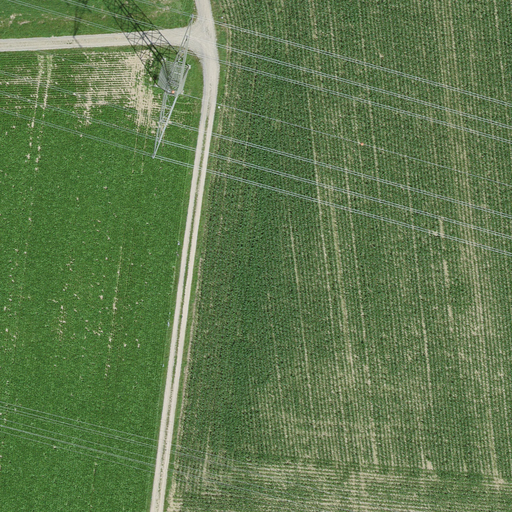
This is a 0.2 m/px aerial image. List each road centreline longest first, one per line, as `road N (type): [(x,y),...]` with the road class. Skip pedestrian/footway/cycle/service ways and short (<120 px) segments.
road 1 (track): [(196,0),(208,36),(195,198),(148,511)]
road 2 (track): [(0,48),(208,36)]
